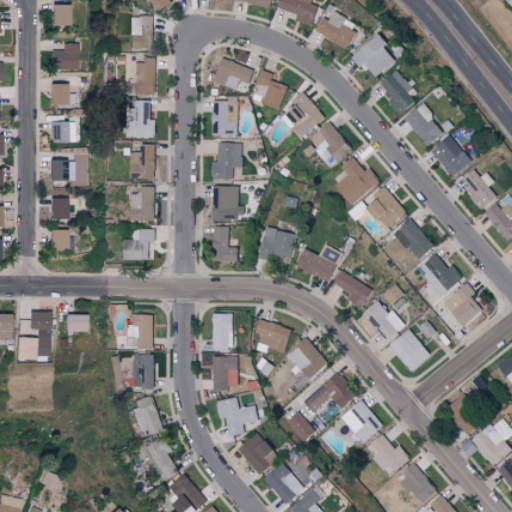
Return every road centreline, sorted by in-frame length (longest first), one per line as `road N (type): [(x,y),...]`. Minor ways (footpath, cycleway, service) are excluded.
road 1 (residential): [(491,511),(342,333),(291,298),(0,289)]
road 2 (residential): [(257,511),(207,446),(187,385),(190,77)]
road 3 (residential): [(511,286),(312,65),(271,45),(217,38),(199,50),(190,77)]
road 4 (residential): [(25,290),(19,0)]
road 5 (secondary): [(416,0),(511,117)]
road 6 (residential): [(412,417),(511,336)]
